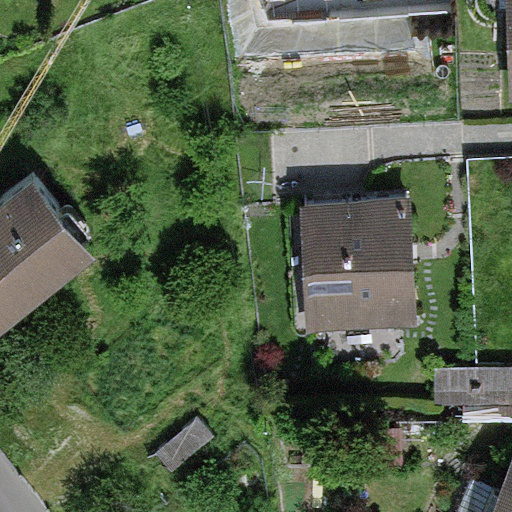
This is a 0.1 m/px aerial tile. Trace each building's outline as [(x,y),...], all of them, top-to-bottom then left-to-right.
[(410,0),(287,0),(289,26),(412,20),(410,0)] [(33,148),(0,174),(0,313),(4,319),(60,274),(54,267),(99,231),(33,148)] [(409,189),(305,191),(306,316),(411,314),(409,189)] [(161,338),(43,430),(107,511),(109,511),(141,487),(147,496),(202,453),(195,445),(226,420),(161,338)] [(511,362),(432,363),(432,399),(511,397),(511,362)] [(511,511),(511,438),(482,511),(511,511)]
